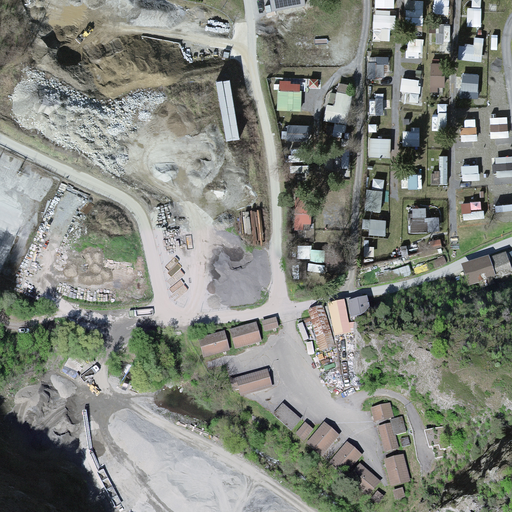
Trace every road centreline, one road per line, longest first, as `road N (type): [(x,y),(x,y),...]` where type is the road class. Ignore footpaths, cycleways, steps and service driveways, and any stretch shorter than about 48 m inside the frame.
road 1 (residential): [(250,0),(283,310)]
road 2 (residential): [(0,139),(134,203),(152,231),(164,317)]
road 3 (residential): [(283,310),(417,282),(511,240)]
road 4 (residential): [(164,317),(202,322),(283,310)]
